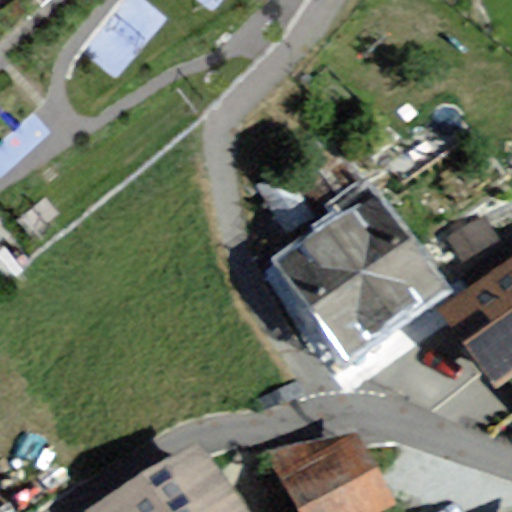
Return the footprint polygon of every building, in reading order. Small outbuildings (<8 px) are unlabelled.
[(154,0),(117,0),(84,41),(118,68),(165,9),(154,0)] [(374,220),(289,279),(349,364),(434,305),(374,220)] [(511,273),(447,321),(498,391),(511,380),(511,273)] [(386,511),(352,447),(283,483),(297,511),(386,511)] [(229,511),(199,463),(120,511),(229,511)]
